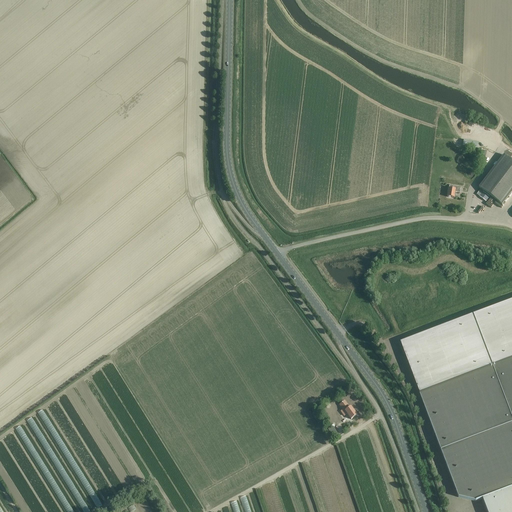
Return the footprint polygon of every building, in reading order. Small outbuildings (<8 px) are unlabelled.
[(464,140),(462,146),(477,149),(479,143),(464,140)] [(479,188),(502,205),(511,191),(511,162),(503,155),(479,188)] [(460,193),(461,187),(449,185),(449,189),(447,197),(454,198),(455,193),(460,193)] [(486,202),(489,197),(483,192),(479,197),(486,202)] [(511,511),(511,300),(400,343),(414,380),(419,394),(458,498),(476,502),(482,499),(486,511),(511,511)] [(342,409),(349,404),(346,400),(339,405),(342,409)] [(351,419),(357,415),(351,407),(350,407),(349,405),(345,408),(347,410),(345,411),(351,419)]
